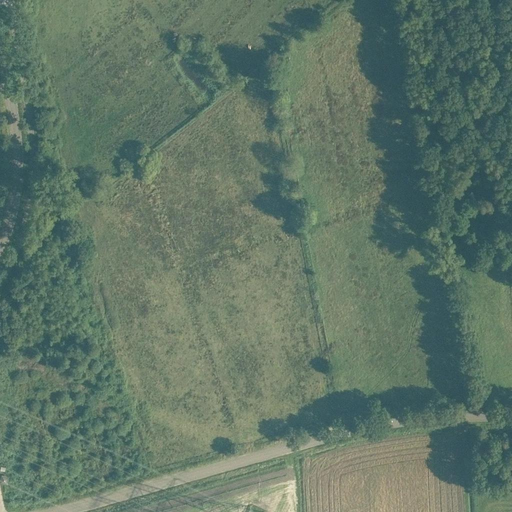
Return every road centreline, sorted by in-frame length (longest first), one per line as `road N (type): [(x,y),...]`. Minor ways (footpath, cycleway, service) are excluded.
road 1 (unclassified): [(58,511),(363,428),(511,415)]
road 2 (tertiary): [(0,248),(18,169),(0,48)]
